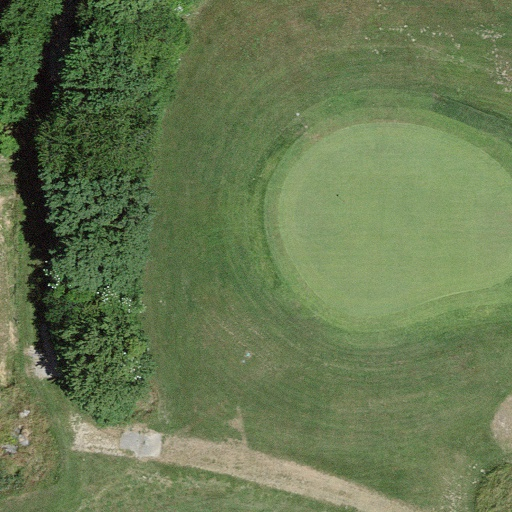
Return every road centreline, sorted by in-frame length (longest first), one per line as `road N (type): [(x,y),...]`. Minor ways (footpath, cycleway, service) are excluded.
road 1 (track): [(511,416),(413,406),(83,417)]
road 2 (track): [(64,511),(83,417),(0,431)]
